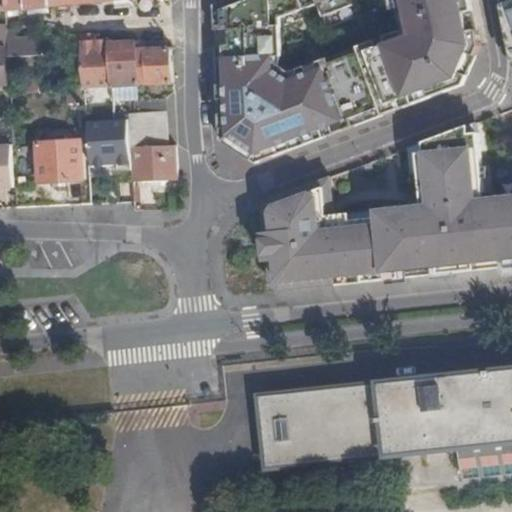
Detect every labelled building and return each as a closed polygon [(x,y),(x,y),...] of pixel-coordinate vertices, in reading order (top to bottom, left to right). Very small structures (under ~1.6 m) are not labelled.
[(6,0),(7,12),(29,9),(27,0),(6,0)] [(27,0),(29,9),(48,7),(47,0),(27,0)] [(481,53),(469,0),(404,0),(406,6),(285,53),(279,10),(305,0),(311,0),(316,13),(354,1),(354,0),(213,0),(222,134),(261,162),(467,84),(481,53)] [(511,0),(505,0),(499,2),(511,62),(511,0)] [(9,39),(8,28),(0,28),(0,48),(9,49),(9,39)] [(39,38),(9,39),(9,49),(10,56),(40,54),(39,38)] [(112,84),(110,43),(110,40),(93,42),(81,42),(84,87),(112,84)] [(174,83),(170,48),(136,48),(135,42),(110,43),(112,84),(137,84),(174,83)] [(0,87),(10,87),(10,56),(9,49),(0,48),(0,87)] [(30,82),(31,92),(41,91),(41,81),(30,82)] [(136,96),(137,84),(112,84),(114,120),(122,120),(120,96),(136,96)] [(77,99),(78,89),(60,90),(61,100),(77,99)] [(128,114),(165,111),(163,98),(128,100),(128,114)] [(131,146),(168,145),(165,111),(128,114),(129,120),(131,146)] [(86,122),(89,167),(117,166),(117,171),(131,170),(131,146),(129,120),(122,120),(114,120),(86,122)] [(511,203),(490,205),(489,198),(482,132),(474,133),(473,125),(427,142),(429,159),(422,160),(427,205),(428,212),(412,214),(412,207),(382,210),(382,217),(355,220),(354,213),(338,215),(334,178),(274,200),(267,210),(269,234),(267,234),(270,261),(272,260),(274,284),(282,290),(511,264),(511,203)] [(83,179),(80,140),(68,141),(68,135),(53,135),(53,141),(38,142),(41,181),(83,179)] [(132,181),(178,181),(177,146),(168,145),(131,146),(131,170),(132,181)] [(0,147),(0,188),(16,188),(14,147),(0,147)] [(511,196),(489,198),(490,205),(511,203),(511,196)] [(427,205),(412,207),(412,214),(428,212),(427,205)] [(382,210),(354,213),(355,220),(382,217),(382,210)] [(511,371),(260,398),(268,470),(458,449),(462,481),(511,476),(511,371)]
